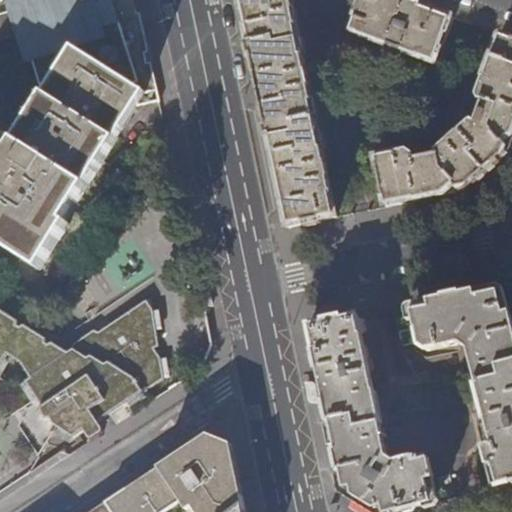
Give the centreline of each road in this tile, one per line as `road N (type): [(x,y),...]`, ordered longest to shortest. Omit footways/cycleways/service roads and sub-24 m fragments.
road 1 (tertiary): [(174,0),(250,369)]
road 2 (tertiary): [(266,282),(207,0)]
road 3 (residential): [(250,369),(35,511)]
road 4 (residential): [(266,282),(511,229)]
road 5 (tertiary): [(314,511),(283,363)]
road 6 (tertiary): [(250,369),(281,511)]
